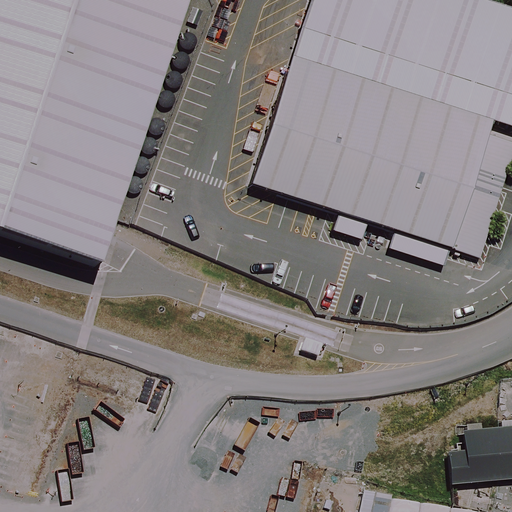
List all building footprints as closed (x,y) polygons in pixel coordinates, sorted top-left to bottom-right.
[(375,0),(228,0),(358,47),(375,0)] [(490,122),(290,56),(250,185),(478,258),(511,148),(511,142),(486,135),(490,122)] [(168,135),(150,180),(175,189),(192,144),(168,135)] [(296,387),(239,370),(230,399),(286,417),(296,387)] [(388,415),(310,391),(298,429),(376,453),(388,415)] [(445,453),(449,486),(511,478),(511,427),(461,433),(463,451),(445,453)] [(290,511),(300,486),(266,473),(255,501),(285,511),(290,511)] [(472,511),(389,499),(387,511),(472,511)]
